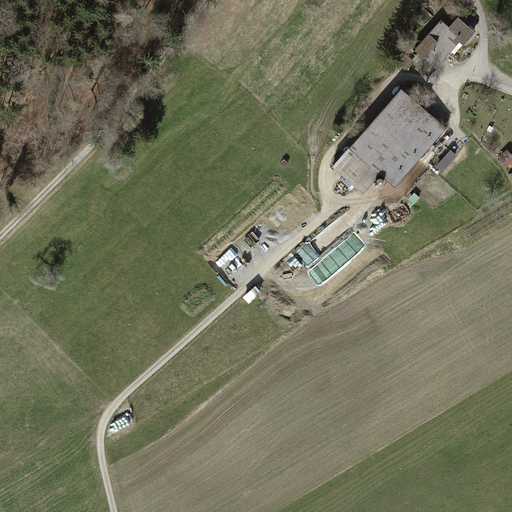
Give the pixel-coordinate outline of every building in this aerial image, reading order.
[(451,28),(442,21),(416,51),(419,54),(412,62),(429,77),(436,69),(437,70),(462,41),(465,44),(475,32),(460,19),(451,28)] [(403,56),(397,63),(407,72),(413,64),(403,56)] [(447,125),(403,86),(331,166),(342,176),(338,181),(352,193),(356,188),(361,193),(379,173),(392,186),(447,125)] [(511,153),(508,150),(499,159),(507,168),(511,162),(511,153)] [(511,202),(462,232),(468,242),(511,216),(511,202)] [(313,261),(354,227),(343,214),(302,248),(313,261)]
